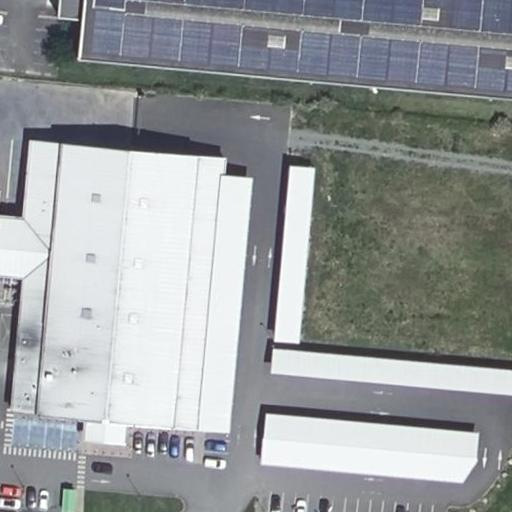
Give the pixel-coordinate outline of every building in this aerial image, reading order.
[(511,0),(78,0),(77,26),(51,23),(48,62),(511,99),(511,0)] [(78,0),(53,0),(51,23),(77,26),(78,0)] [(256,153),(29,136),(8,416),(235,433),(256,153)] [(300,340),(314,163),(289,161),(275,337),(300,340)] [(511,365),(273,345),(271,369),(511,390),(511,365)] [(261,462),(473,478),(477,427),(265,411),(261,462)]
